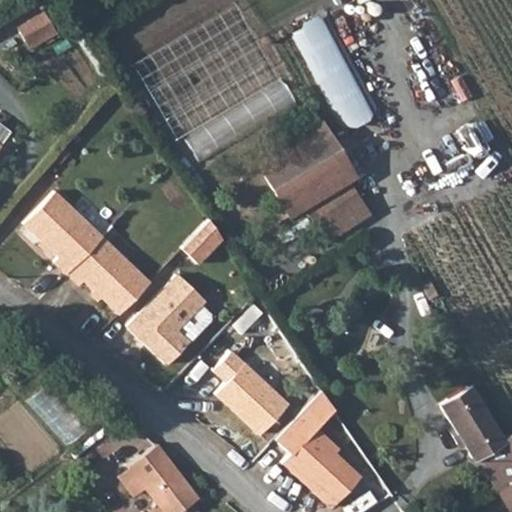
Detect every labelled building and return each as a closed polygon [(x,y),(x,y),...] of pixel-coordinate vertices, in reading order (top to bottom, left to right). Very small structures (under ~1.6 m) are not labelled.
[(42,12),(16,27),(27,49),(54,34),(42,12)] [(327,12),(293,31),(350,130),(384,111),(327,12)] [(201,159),(297,105),(254,28),(241,36),(261,71),(243,81),(251,96),(186,133),(201,159)] [(315,119),(247,163),(284,223),(351,180),(315,119)] [(358,186),(314,214),(330,240),(375,213),(358,186)] [(45,195),(15,228),(50,260),(45,265),(71,289),(75,283),(111,316),(141,283),(45,195)] [(214,237),(202,218),(198,222),(175,247),(191,262),(214,237)] [(207,310),(170,275),(120,328),(161,365),(182,342),(183,343),(204,320),(207,310)] [(284,406),(226,354),(208,374),(221,386),(211,397),(256,437),(284,406)] [(49,382),(30,400),(73,444),(92,425),(49,382)] [(314,395),(296,415),(309,426),(329,404),(319,390),(314,395)] [(466,458),(492,440),(461,390),(429,407),(462,461),(466,458)] [(469,463),(488,494),(511,480),(511,455),(499,435),(492,440),(466,458),(469,463)] [(182,500),(187,497),(149,445),(119,466),(121,468),(109,476),(123,496),(135,488),(150,508),(149,507),(145,507),(142,508),(140,511),(188,511),(191,511),(182,500)] [(511,511),(511,480),(488,494),(499,511),(511,511)]
